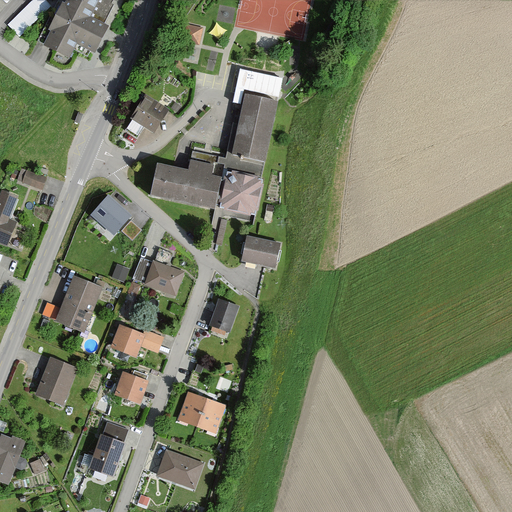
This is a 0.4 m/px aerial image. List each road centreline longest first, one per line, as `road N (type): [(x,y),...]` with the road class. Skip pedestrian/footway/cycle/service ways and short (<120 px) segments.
road 1 (residential): [(118,511),(209,262)]
road 2 (tertiary): [(0,377),(90,157)]
road 3 (residential): [(209,262),(90,157)]
road 4 (residential): [(0,46),(56,79),(119,79)]
